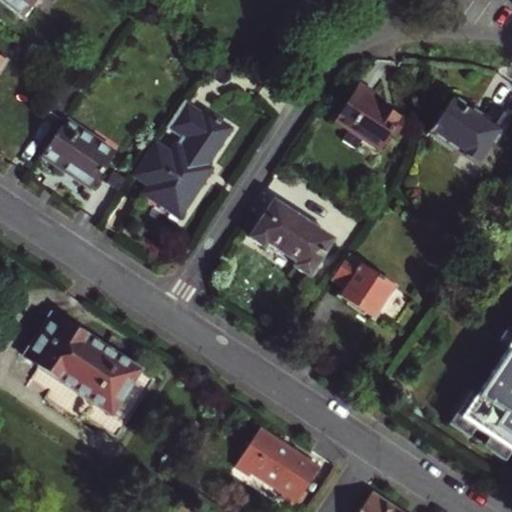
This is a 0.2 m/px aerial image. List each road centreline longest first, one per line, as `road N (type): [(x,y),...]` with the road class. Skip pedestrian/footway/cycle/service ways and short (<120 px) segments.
road 1 (residential): [(165,311),(337,48),(386,31)]
road 2 (residential): [(165,311),(370,445)]
road 3 (residential): [(0,202),(165,311)]
road 4 (residential): [(386,31),(511,35)]
